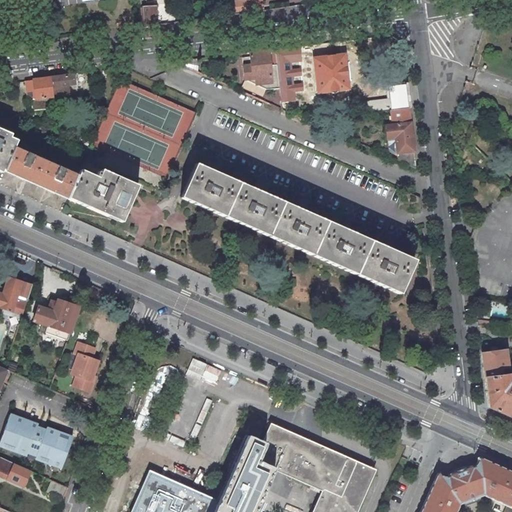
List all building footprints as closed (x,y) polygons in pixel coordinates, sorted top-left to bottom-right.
[(261,0),(236,0),(231,1),(232,15),(263,11),(261,0)] [(155,7),(141,8),(142,27),(156,25),(155,7)] [(301,61),(300,47),(275,50),(279,88),(281,103),(297,101),(296,92),(304,91),(303,83),(294,84),(293,77),(302,76),(301,67),(292,68),(291,62),(301,61)] [(267,90),(279,88),(275,50),(249,52),(250,57),(251,65),(243,66),(245,79),(267,90)] [(343,56),(314,59),(319,91),(347,88),(343,56)] [(242,58),(243,66),(251,65),(250,57),(242,58)] [(124,67),(117,68),(113,79),(118,82),(119,79),(124,67)] [(110,69),(99,71),(100,75),(102,79),(110,77),(111,73),(110,69)] [(50,77),(52,90),(54,104),(69,102),(67,85),(76,84),(74,74),(50,77)] [(50,77),(34,79),(34,80),(36,99),(31,99),(32,111),(54,108),(54,104),(52,90),(50,77)] [(24,81),(26,100),(31,99),(36,99),(34,80),(34,79),(24,81)] [(406,87),(391,89),(392,100),(389,100),(390,110),(408,108),(406,87)] [(416,169),(409,115),(408,108),(390,110),(392,125),(385,126),(387,139),(395,138),(398,161),(416,169)] [(56,126),(42,126),(41,133),(57,134),(56,126)] [(0,169),(3,171),(13,148),(16,141),(3,135),(5,132),(0,129),(0,169)] [(94,136),(72,135),(68,142),(88,151),(91,145),(94,136)] [(45,161),(13,148),(3,171),(35,185),(45,161)] [(473,154),(470,150),(463,156),(466,160),(473,154)] [(77,176),(45,161),(35,185),(67,199),(77,176)] [(210,170),(195,164),(180,198),(224,217),(239,183),(217,173),(210,170)] [(67,199),(121,222),(127,211),(130,204),(133,196),(137,187),(138,186),(101,170),(100,173),(97,172),(95,176),(80,170),(77,176),(67,199)] [(254,190),(239,183),(224,217),(268,236),(283,202),(261,193),(254,190)] [(298,209),(283,202),(268,236),(312,256),(326,222),(304,212),(298,209)] [(341,228),(326,222),(312,256),(355,275),(370,241),(348,231),(341,228)] [(385,248),(370,241),(355,275),(399,294),(411,267),(414,260),(409,258),(392,250),(385,248)] [(0,307),(22,315),(31,285),(8,278),(2,295),(0,293),(0,307)] [(489,301),(474,299),(475,307),(488,308),(489,301)] [(48,310),(38,307),(33,321),(42,324),(40,330),(46,332),(43,341),(54,345),(58,336),(67,339),(67,340),(79,307),(78,307),(77,303),(72,301),(69,304),(57,300),(56,303),(51,301),(48,310)] [(507,316),(507,306),(492,306),(492,316),(507,316)] [(78,355),(71,374),(77,376),(73,386),(89,392),(93,381),(91,380),(97,361),(91,359),(95,349),(78,343),(74,353),(78,355)] [(505,350),(481,353),(484,378),(501,376),(500,368),(508,367),(505,350)] [(511,374),(501,376),(484,378),(488,407),(511,417),(511,374)] [(35,459),(61,469),(72,438),(46,428),(45,432),(36,428),(37,425),(10,415),(0,440),(0,446),(26,456),(27,452),(36,455),(35,459)] [(293,433),(290,432),(270,423),(262,442),(255,439),(245,435),(235,459),(217,500),(201,493),(149,470),(130,511),(356,511),(376,470),(304,438),(298,435),(293,433)] [(0,475),(22,486),(28,475),(29,471),(7,461),(0,457),(0,475)] [(511,472),(479,457),(477,458),(477,462),(477,463),(477,464),(476,466),(472,468),(472,465),(467,467),(468,468),(453,473),(448,474),(449,477),(445,477),(443,477),(443,476),(442,475),(439,473),(437,474),(420,511),(455,511),(460,504),(483,495),(511,507),(511,472)] [(50,492),(63,499),(67,488),(44,477),(41,483),(49,486),(47,490),(50,492)]
